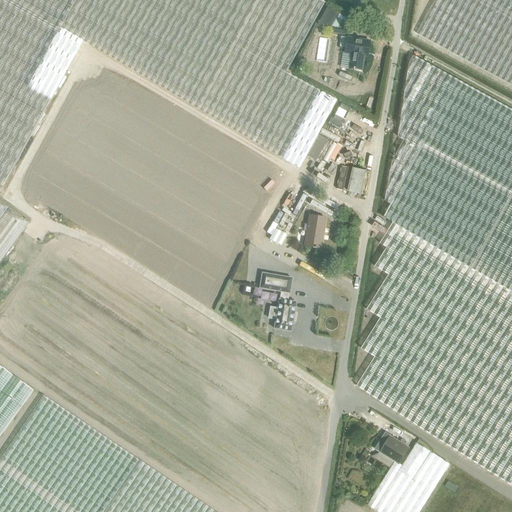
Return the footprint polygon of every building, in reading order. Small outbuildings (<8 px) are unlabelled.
[(286,73),(324,3),(318,0),(0,0),(0,185),(3,187),(83,42),(298,170),(306,157),(319,165),(331,144),(318,136),(339,102),(286,73)] [(511,0),(435,0),(417,34),(511,85),(511,0)] [(327,8),(318,25),(329,31),(338,14),(327,8)] [(368,53),(369,42),(347,38),(344,53),(351,54),(349,69),(361,71),(364,52),(368,53)] [(376,358),(358,386),(511,484),(511,109),(413,56),(409,63),(398,137),(404,141),(392,162),(385,201),(391,204),(384,217),(394,223),(381,244),(387,248),(376,267),(390,275),(368,311),(381,318),(362,350),(376,358)] [(341,103),(338,109),(347,114),(351,108),(341,103)] [(335,113),(333,118),(342,124),(345,119),(335,113)] [(331,117),(328,123),(339,129),(342,124),(333,118),(331,117)] [(365,196),(371,172),(348,167),(343,191),(365,196)] [(342,168),(337,187),(343,188),(348,169),(342,168)] [(0,511),(214,511),(43,396),(0,458),(0,437),(35,390),(0,366),(0,262),(29,223),(0,202),(0,511)] [(304,246),(320,249),(321,241),(320,240),(324,219),(325,220),(325,219),(308,216),(304,246)] [(287,235),(275,229),(269,240),(281,246),(287,235)] [(273,329),(290,332),(292,323),(294,312),(295,303),(287,301),(288,294),(289,294),(291,279),(262,274),(259,289),(281,292),(279,300),(277,309),(270,308),(268,318),(275,320),(273,329)] [(405,446),(407,443),(402,439),(400,443),(386,434),(382,440),(387,443),(381,453),(396,462),(399,464),(409,448),(405,446)] [(387,475),(368,505),(379,511),(420,511),(450,465),(417,443),(412,450),(402,466),(399,464),(396,462),(387,475)]
